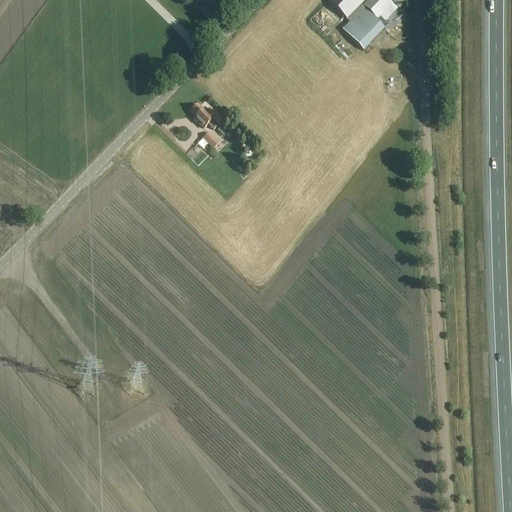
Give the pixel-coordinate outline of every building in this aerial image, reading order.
[(347,21),(367,0),(330,0),(328,3),(347,21)] [(392,5),(387,0),(369,0),(362,7),(377,21),(384,13),(392,5)] [(342,32),(362,51),(384,30),(363,10),(342,32)] [(340,50),(348,43),(341,36),(333,43),(340,50)] [(352,42),(343,50),(351,60),(360,52),(352,42)] [(206,114),(198,107),(192,114),(196,118),(195,120),(205,129),(208,126),(214,132),(224,122),(211,109),(206,114)] [(209,134),(203,140),(198,144),(203,149),(207,144),(213,151),(219,144),(209,134)]
